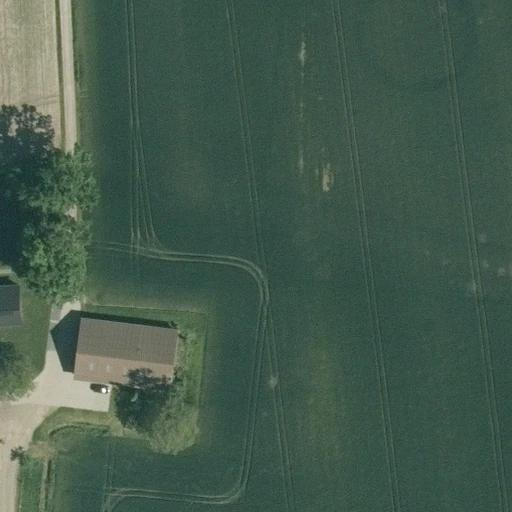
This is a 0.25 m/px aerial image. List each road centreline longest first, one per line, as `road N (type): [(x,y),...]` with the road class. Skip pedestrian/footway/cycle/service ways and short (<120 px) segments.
road 1 (track): [(66,0),(74,167),(65,374)]
road 2 (track): [(14,511),(26,414),(65,374)]
